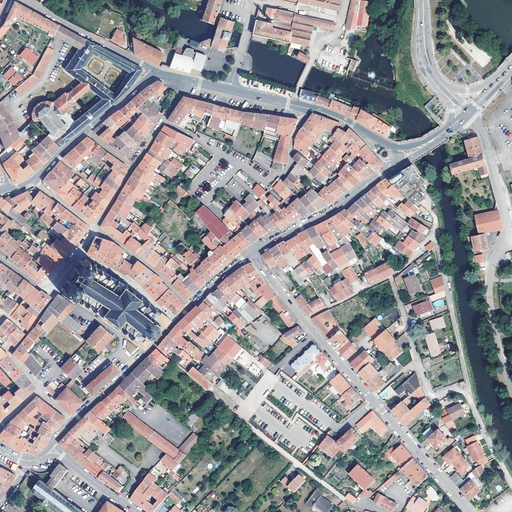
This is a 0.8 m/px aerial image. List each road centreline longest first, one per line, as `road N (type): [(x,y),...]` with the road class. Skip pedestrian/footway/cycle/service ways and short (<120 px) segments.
road 1 (residential): [(511,385),(491,317),(489,277),(510,231),(468,112)]
road 2 (residential): [(162,121),(265,182),(290,165),(305,107)]
road 3 (secondary): [(252,252),(400,164)]
road 4 (residential): [(468,393),(435,232)]
road 5 (tertiary): [(471,511),(372,398)]
road 6 (residential): [(154,72),(23,0)]
road 7 (secondary): [(71,423),(176,320)]
road 8 (residential): [(94,228),(164,279),(188,308)]
road 9 (residential): [(176,320),(131,281),(78,252)]
